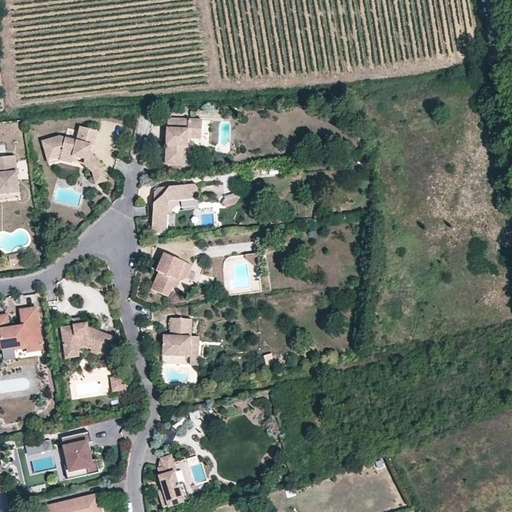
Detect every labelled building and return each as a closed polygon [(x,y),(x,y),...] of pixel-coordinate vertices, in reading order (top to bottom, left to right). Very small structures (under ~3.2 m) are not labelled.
[(168,118),(168,129),(172,129),(171,136),(168,136),(167,163),(182,164),(182,154),(188,154),(189,137),(201,137),(202,119),(168,118)] [(44,139),(49,158),(62,155),(62,158),(73,161),(73,159),(74,154),(89,157),(91,151),(92,144),(95,144),(99,129),(81,125),(77,139),(60,135),(44,139)] [(105,163),(91,151),(89,157),(74,154),(73,159),(84,161),(94,170),(105,163)] [(0,155),(0,192),(19,190),(16,154),(0,155)] [(109,178),(105,163),(94,170),(97,182),(109,178)] [(172,205),(181,202),(198,200),(198,186),(161,189),(156,196),(153,233),(167,231),(169,211),(172,205)] [(20,190),(19,190),(0,192),(0,200),(21,198),(20,190)] [(169,211),(181,202),(172,205),(169,211)] [(280,233),(281,242),(289,241),(288,233),(280,233)] [(24,253),(9,255),(10,262),(25,261),(24,253)] [(166,253),(160,265),(165,267),(162,273),(160,273),(153,290),(169,298),(173,288),(177,289),(180,282),(187,279),(193,265),(166,253)] [(6,313),(0,313),(0,345),(2,345),(3,352),(26,348),(25,352),(44,349),(37,305),(18,308),(20,324),(8,326),(6,313)] [(172,319),(171,328),(180,329),(179,337),(171,336),(165,336),(163,357),(191,358),(192,320),(172,319)] [(65,349),(79,347),(87,346),(93,348),(101,351),(101,349),(108,351),(115,336),(89,326),(88,322),(85,323),(75,324),(62,326),(65,349)] [(180,329),(171,328),(171,336),(179,337),(180,329)] [(200,337),(192,337),(191,358),(190,365),(198,365),(198,358),(200,337)] [(80,355),(79,347),(65,349),(66,357),(80,355)] [(270,352),(263,354),(266,366),(274,364),(270,352)] [(121,376),(112,377),(114,390),(122,389),(121,376)] [(74,461),(67,463),(70,477),(101,469),(98,456),(93,458),(89,440),(94,439),(91,428),(64,435),(66,445),(70,444),(74,461)] [(160,489),(164,506),(170,505),(191,499),(186,482),(179,484),(176,471),(178,470),(173,454),(162,457),(165,465),(160,467),(162,474),(161,475),(165,488),(160,489)] [(102,511),(99,495),(44,508),(44,511),(102,511)]
